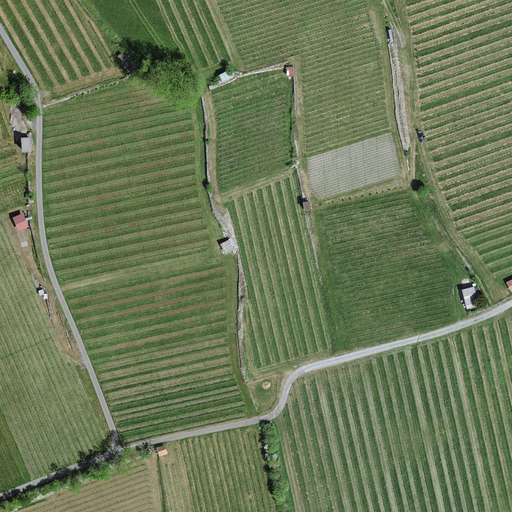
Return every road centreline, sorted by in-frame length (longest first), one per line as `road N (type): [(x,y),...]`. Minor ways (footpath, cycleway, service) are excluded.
road 1 (track): [(0,497),(113,451),(272,416),(291,378),(306,368),(435,334),(511,303)]
road 2 (track): [(113,451),(42,237),(38,101),(0,28)]
